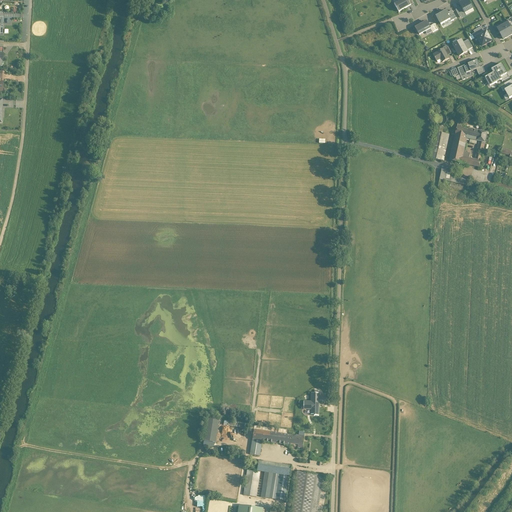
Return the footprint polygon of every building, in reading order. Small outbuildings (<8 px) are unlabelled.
[(407,0),(403,0),(395,5),(399,13),(411,7),(407,0)] [(467,1),(458,6),(460,9),(464,16),(473,10),(467,1)] [(464,16),(460,9),(456,11),(460,20),(465,17),(464,16)] [(447,11),(436,17),(441,25),(450,20),(448,16),(449,16),(448,13),(447,11)] [(452,11),(448,13),(449,16),(448,16),(450,20),(451,22),(456,19),(452,11)] [(427,22),(416,28),(419,35),(431,29),(430,27),(427,22)] [(435,24),(430,27),(431,29),(433,33),(438,30),(435,24)] [(508,24),(498,29),(503,40),(511,35),(511,30),(511,29),(508,24)] [(477,38),(485,33),(482,27),(474,31),(475,34),(472,35),(474,39),(477,38)] [(477,38),(483,47),(492,42),(487,32),(485,33),(477,38)] [(468,40),(463,44),(467,51),(473,48),(468,40)] [(462,41),(454,45),(460,57),(467,52),(467,51),(463,44),(462,41)] [(439,52),(433,55),(437,62),(440,60),(442,63),(449,59),(448,56),(444,48),(439,51),(439,52)] [(468,65),(469,66),(471,72),(476,70),(480,68),(477,61),(468,65)] [(507,75),(502,64),(491,70),(493,74),(485,78),(489,84),(491,83),(493,85),(502,80),(501,78),(507,75)] [(465,66),(458,69),(462,81),(473,77),(471,72),(469,66),(465,68),(465,66)] [(505,91),(511,86),(511,79),(504,84),(505,86),(501,88),(503,92),(505,91)] [(440,127),(439,127),(437,127),(436,126),(429,158),(444,161),(449,135),(445,134),(446,127),(443,126),(443,127),(442,127),(441,127),(440,127)] [(462,128),(457,127),(455,136),(467,139),(469,129),(462,128)] [(487,133),(473,130),(471,140),(479,142),(485,143),(487,133)] [(467,139),(455,136),(450,161),(462,164),(463,157),(464,153),(467,139)] [(479,142),(475,160),(481,161),(485,143),(479,142)] [(493,156),(484,154),(481,169),(490,171),(488,178),(495,180),(500,154),(494,152),(493,156)] [(469,159),(463,157),(462,164),(480,168),(481,161),(475,160),(469,159)] [(453,172),(442,170),(440,180),(451,182),(453,174),(453,172)] [(470,178),(458,176),(457,183),(468,186),(470,178)] [(320,415),(321,393),(312,393),(312,401),(304,401),(303,410),(311,410),(311,415),(320,415)] [(219,420),(207,418),(204,442),(215,443),(219,420)] [(291,436),(254,430),(252,440),(262,442),(289,446),(290,444),(291,436)] [(304,437),(296,435),(295,436),(291,436),(290,444),(298,445),(297,448),(302,449),(304,437)] [(262,442),(252,440),(250,455),(260,456),(262,442)] [(244,456),(224,452),(223,456),(243,460),(244,456)] [(291,466),(258,461),(257,471),(265,472),(289,476),(291,466)] [(260,473),(247,471),(243,495),(256,497),(260,473)] [(289,476),(265,472),(261,497),(285,501),(289,476)] [(290,511),(311,511),(317,475),(297,472),(290,511)] [(317,475),(311,511),(317,511),(323,476),(317,475)]
